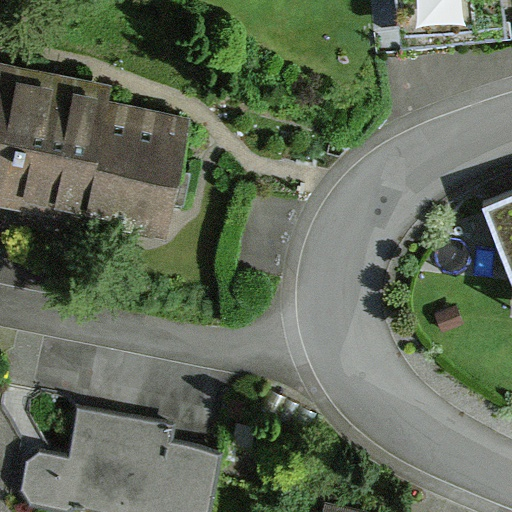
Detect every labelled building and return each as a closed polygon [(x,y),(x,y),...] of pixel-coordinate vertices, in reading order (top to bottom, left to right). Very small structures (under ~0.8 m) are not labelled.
[(392,0),(397,48),(507,36),(503,0),(392,0)] [(178,124),(103,110),(106,91),(0,71),(0,199),(158,229),(178,124)] [(511,200),(487,211),(511,281),(511,303),(508,318),(511,318),(511,200)] [(53,511),(1,503),(10,455),(60,464),(68,418),(74,409),(74,395),(0,383),(0,511),(53,511)] [(160,435),(68,418),(60,464),(10,455),(1,503),(53,511),(213,511),(222,463),(157,451),(160,435)]
